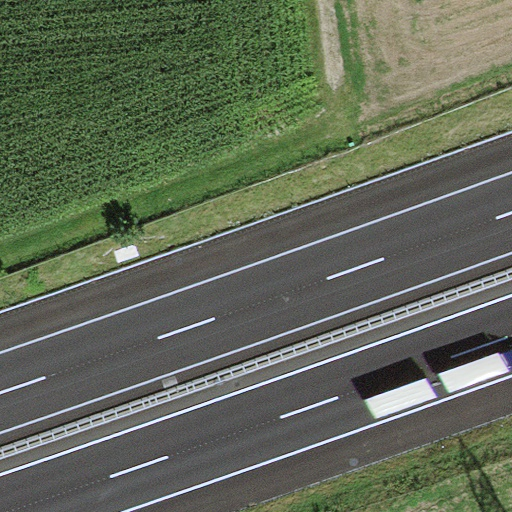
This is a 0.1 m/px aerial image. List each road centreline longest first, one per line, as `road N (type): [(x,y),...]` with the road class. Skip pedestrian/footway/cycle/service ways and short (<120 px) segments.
road 1 (motorway): [(511,212),(0,392)]
road 2 (motorway): [(6,511),(511,335)]
road 3 (track): [(326,0),(342,115),(0,237)]
